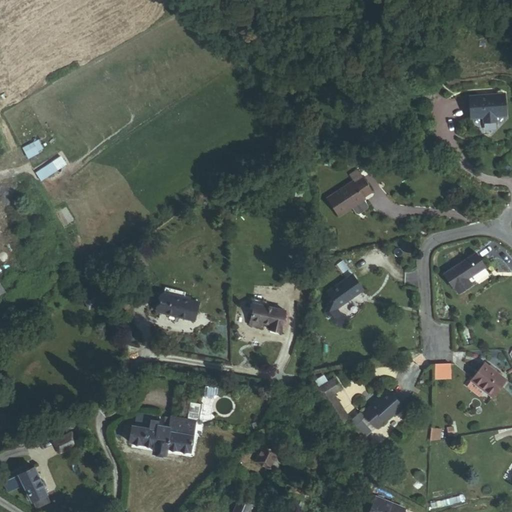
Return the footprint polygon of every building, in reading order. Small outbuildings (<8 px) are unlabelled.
[(502,93),(467,99),(471,121),(483,118),(484,123),(496,121),(496,116),(506,115),(502,93)] [(26,156),(43,150),(39,139),(22,146),(26,156)] [(34,170),(39,179),(67,164),(62,155),(34,170)] [(363,170),(358,162),(349,167),(353,173),(354,175),(363,170)] [(326,189),(337,207),(363,192),(362,190),(371,185),(363,170),(354,175),(353,173),(326,189)] [(459,295),(472,286),(467,280),(466,278),(470,275),(472,277),(485,268),(476,253),(443,275),(453,289),(455,288),(459,295)] [(337,310),(363,290),(353,275),(328,293),(332,299),(325,312),(333,324),(344,330),(349,319),(341,314),(337,310)] [(89,309),(103,302),(95,289),(81,296),(89,309)] [(158,313),(193,321),(198,302),(163,294),(158,313)] [(270,329),(280,331),(285,312),(253,304),(248,325),(260,328),(261,324),(271,326),(270,329)] [(471,381),(492,398),(506,381),(484,364),(471,381)] [(435,380),(451,380),(451,365),(435,365),(435,380)] [(335,379),(316,390),(337,427),(349,420),(333,395),(342,390),(335,379)] [(221,390),(206,389),(205,399),(215,399),(217,397),(220,396),(221,390)] [(392,414),(394,417),(404,408),(388,390),(378,399),(380,400),(363,414),(376,428),(392,414)] [(167,449),(190,453),(195,421),(170,417),(169,426),(158,424),(158,421),(150,420),(150,422),(134,419),(133,426),(131,426),(128,442),(153,446),(153,451),(166,453),(167,449)] [(440,439),(440,428),(430,428),(429,439),(440,439)] [(59,453),(76,444),(71,433),(53,441),(59,453)] [(255,462),(274,473),(284,455),(264,444),(255,462)] [(43,488),(45,487),(42,480),(39,482),(33,468),(1,482),(7,493),(23,486),(30,502),(32,501),(34,506),(40,508),(52,503),(54,498),(51,492),(45,494),(43,488)] [(247,511),(250,506),(254,499),(247,496),(244,503),(238,501),(233,511),(247,511)] [(369,511),(402,511),(404,510),(376,498),(369,511)]
